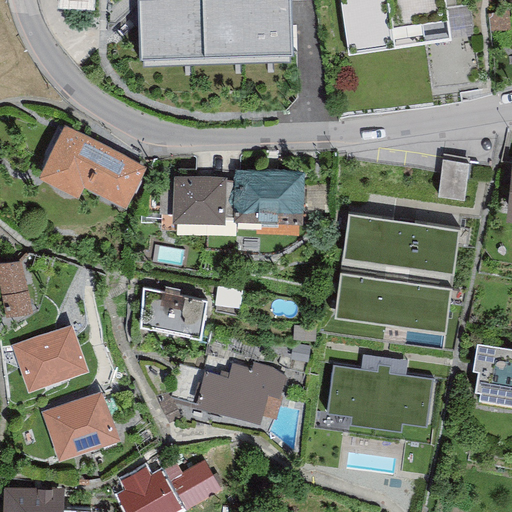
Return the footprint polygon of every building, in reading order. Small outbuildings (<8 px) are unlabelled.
[(94,0),(58,0),(59,11),(95,12),(94,0)] [(139,65),(292,61),(290,12),(289,0),(137,0),(138,16),(139,65)] [(144,163),(64,119),(38,166),(77,188),(84,175),(125,197),(144,163)] [(468,156),(443,154),(438,187),(464,190),(468,156)] [(233,208),(232,210),(301,213),(302,165),(234,164),(233,176),(233,208)] [(225,173),(173,169),(173,177),(171,209),(171,213),(224,214),(224,208),(225,176),(225,173)] [(159,209),(171,209),(173,177),(160,176),(159,209)] [(224,208),(233,208),(233,176),(225,176),(224,208)] [(459,220),(349,206),(343,249),(454,263),(459,220)] [(32,304),(20,254),(0,256),(0,281),(6,310),(32,304)] [(449,282),(340,267),(334,310),(443,325),(449,282)] [(162,287),(143,284),(141,318),(199,329),(206,294),(163,285),(162,287)] [(88,361),(72,318),(12,341),(28,384),(88,361)] [(511,344),(477,338),(472,364),(479,365),(475,385),(482,386),(480,392),(511,397),(511,344)] [(359,365),(333,361),(326,411),(349,414),(347,424),(401,431),(402,422),(426,426),(433,374),(407,371),(408,357),(361,351),(359,365)] [(279,392),(285,373),(274,366),(254,360),(252,366),(232,360),(228,374),(204,368),(195,400),(260,416),(260,412),(267,388),(279,392)] [(40,408),(58,454),(120,430),(102,384),(40,408)] [(282,393),(279,392),(267,388),(260,412),(275,416),(282,393)] [(205,457),(170,479),(181,498),(178,500),(182,508),(222,485),(205,457)] [(119,491),(130,511),(156,511),(178,500),(181,498),(170,479),(161,465),(150,471),(145,463),(122,477),(127,486),(119,491)] [(2,511),(91,511),(90,503),(62,503),(62,484),(4,482),(2,511)] [(175,511),(182,508),(178,500),(156,511),(175,511)]
